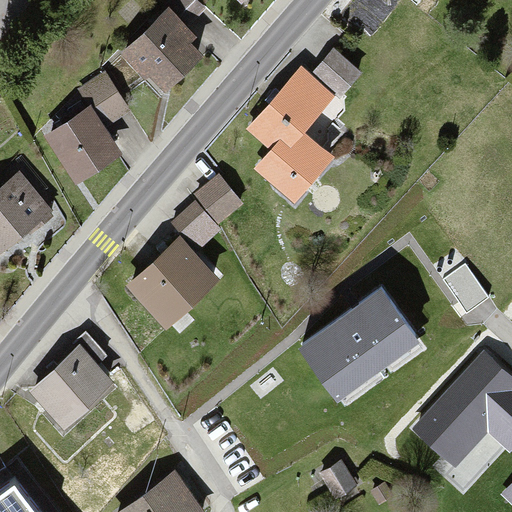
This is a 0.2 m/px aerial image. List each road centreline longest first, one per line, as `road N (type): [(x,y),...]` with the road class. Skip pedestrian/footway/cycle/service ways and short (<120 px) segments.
road 1 (primary): [(78,273),(311,0)]
road 2 (residential): [(78,273),(222,493)]
road 3 (primary): [(0,366),(78,273)]
